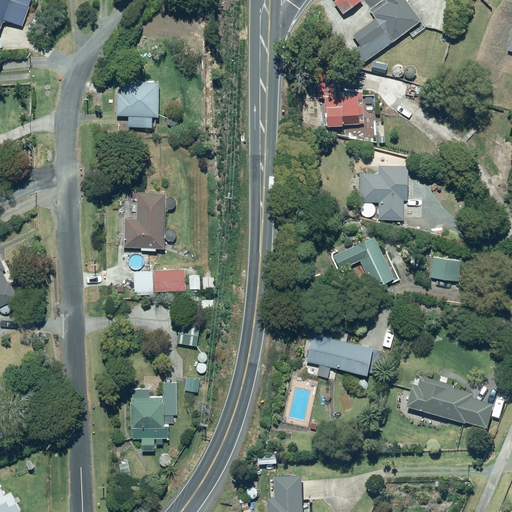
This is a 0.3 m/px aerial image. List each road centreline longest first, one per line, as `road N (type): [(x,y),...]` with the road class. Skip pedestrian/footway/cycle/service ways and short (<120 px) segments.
road 1 (residential): [(132,0),(71,75),(65,103),(81,511)]
road 2 (primary): [(177,511),(234,416),(246,359),(264,53)]
